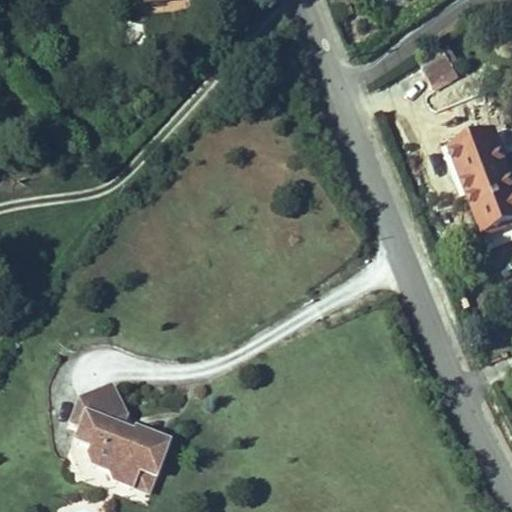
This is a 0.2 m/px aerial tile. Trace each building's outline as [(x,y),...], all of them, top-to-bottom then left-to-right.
[(330,0),(338,19),(344,16),(345,19),(354,15),(351,6),(365,0),(330,0)] [(449,50),(443,54),(451,68),(457,64),(449,50)] [(443,54),(420,68),(428,82),(451,68),(443,54)] [(451,68),(428,82),(435,93),(458,79),(451,68)] [(511,181),(494,135),(452,151),(484,236),(511,225),(511,181)] [(149,493),(167,440),(134,429),(133,432),(121,428),(125,417),(111,386),(78,401),(70,424),(78,427),(73,442),(89,447),(86,455),(90,466),(108,472),(112,481),(149,493)] [(55,511),(54,511),(106,511),(98,493),(55,511)]
